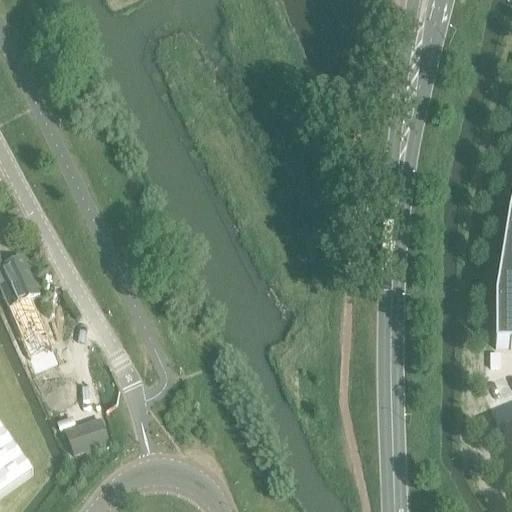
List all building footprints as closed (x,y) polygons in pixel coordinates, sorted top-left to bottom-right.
[(511,204),(508,222),(495,304),(494,349),(511,349),(511,204)] [(0,291),(29,278),(21,262),(4,270),(0,261),(0,291)] [(38,299),(29,278),(0,291),(0,297),(22,344),(18,346),(26,364),(31,363),(36,375),(53,367),(47,354),(46,355),(37,337),(33,338),(19,307),(38,299)] [(74,460),(110,446),(102,422),(65,436),(74,460)] [(0,500),(32,477),(0,432),(0,500)]
